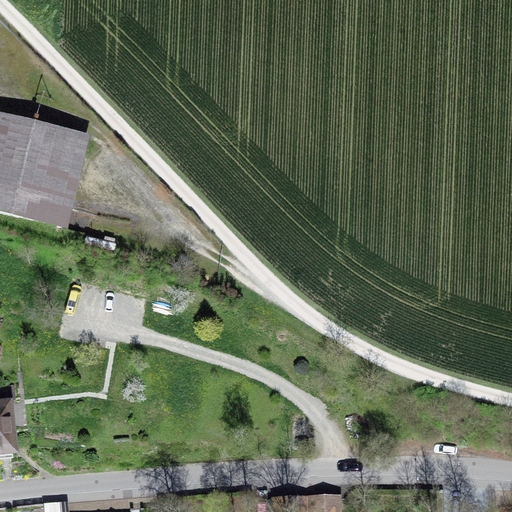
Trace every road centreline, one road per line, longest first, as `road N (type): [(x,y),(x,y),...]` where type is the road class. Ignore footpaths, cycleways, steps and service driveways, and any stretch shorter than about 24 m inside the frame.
road 1 (unclassified): [(511,399),(413,373),(297,308),(0,3)]
road 2 (tertiary): [(511,471),(331,466),(0,490)]
